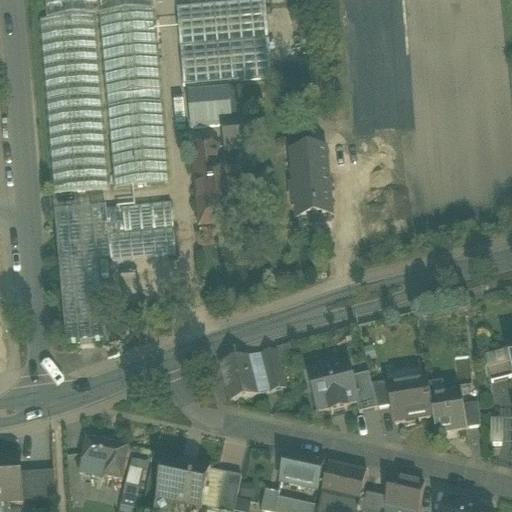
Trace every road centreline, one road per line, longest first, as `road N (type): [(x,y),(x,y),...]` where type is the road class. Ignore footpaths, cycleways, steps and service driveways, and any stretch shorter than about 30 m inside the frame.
road 1 (residential): [(44,405),(13,0)]
road 2 (residential): [(170,362),(188,406),(208,420),(511,487)]
road 3 (residential): [(170,362),(511,260)]
road 4 (residential): [(44,405),(170,362)]
